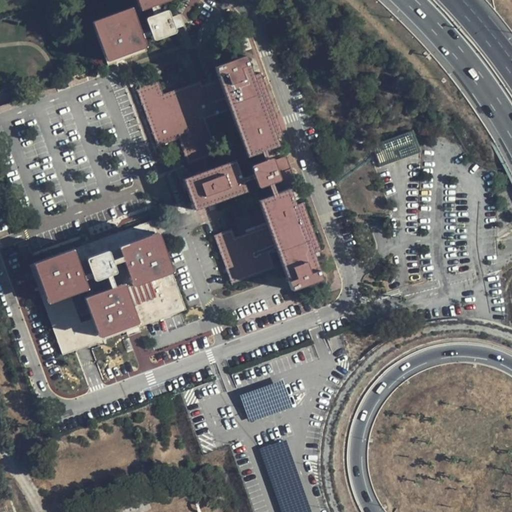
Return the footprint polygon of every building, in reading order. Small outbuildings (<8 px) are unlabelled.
[(137,0),(139,3),(92,20),(109,65),(148,51),(146,48),(143,38),(151,35),(153,41),(173,33),(174,30),(174,28),(171,20),(168,13),(165,10),(162,11),(159,4),(169,0),(137,0)] [(177,28),(183,26),(178,14),(173,17),(174,19),(171,20),(174,28),(177,27),(177,28)] [(219,79),(203,85),(201,80),(163,94),(158,81),(136,89),(156,146),(177,139),(186,164),(199,159),(204,171),(183,179),(195,211),(247,193),(244,182),(253,179),(256,187),(258,188),(267,185),(271,196),(259,200),(268,225),(234,237),(231,229),(213,236),(230,285),(274,269),(269,256),(278,253),(287,277),(283,278),(288,291),(318,280),(310,257),(320,253),(302,204),(295,206),(288,189),(283,191),(276,194),(271,183),(277,181),(278,180),(278,178),(277,174),(289,169),(284,157),(272,161),(271,160),(270,158),(268,158),(265,159),(262,151),(277,146),(274,139),(282,136),(260,75),(253,77),(245,56),(214,67),(219,79)] [(374,143),(381,166),(421,154),(414,131),(374,143)] [(153,219),(25,265),(61,363),(77,358),(89,391),(101,387),(89,354),(126,341),(127,344),(143,338),(140,331),(187,313),(153,219)] [(296,468),(287,440),(262,447),(274,485),(281,483),(278,474),(296,468)]
